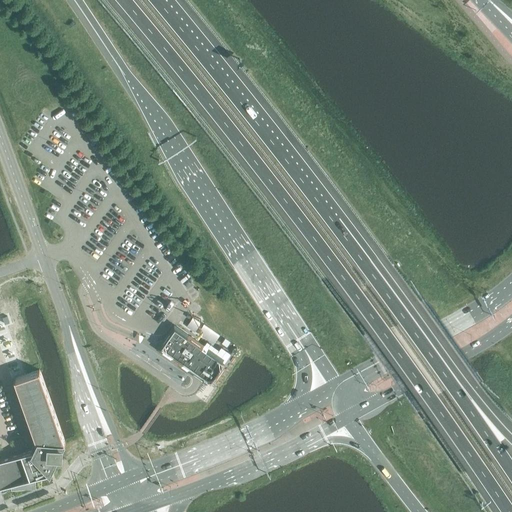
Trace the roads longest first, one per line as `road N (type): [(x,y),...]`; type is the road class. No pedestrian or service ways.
road 1 (motorway): [(121,0),(306,228),(505,511)]
road 2 (motorway): [(451,384),(156,0)]
road 3 (motorway): [(76,0),(333,387)]
road 4 (secondary): [(333,387),(131,477)]
road 5 (secondary): [(148,505),(348,417)]
road 6 (secondary): [(0,138),(68,326)]
road 7 (secondary): [(511,282),(351,377)]
road 8 (secondary): [(68,326),(78,391),(113,485)]
road 9 (secondary): [(131,477),(68,326)]
road 10 (secondary): [(381,399),(511,323)]
